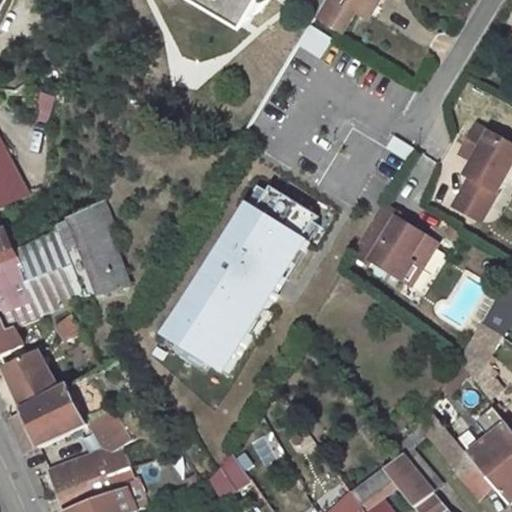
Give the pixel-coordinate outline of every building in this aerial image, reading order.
[(259,0),(208,0),(246,23),(259,0)] [(322,0),(312,17),(341,34),(353,14),(363,19),(370,8),(361,2),(362,0),(322,0)] [(2,34),(12,54),(35,40),(24,21),(2,34)] [(328,41),(306,28),(294,48),(316,61),(328,41)] [(12,54),(26,80),(49,65),(35,40),(12,54)] [(511,150),(472,128),(456,155),(473,164),(459,190),(482,203),(496,177),(511,150)] [(389,149),(411,161),(418,148),(396,136),(389,149)] [(511,180),(511,150),(496,177),(510,185),(511,180)] [(0,199),(18,191),(0,153),(0,199)] [(256,190),(245,207),(255,213),(265,196),(256,190)] [(482,203),(459,190),(450,206),(473,219),(482,203)] [(315,220),(268,191),(265,196),(255,213),(245,207),(214,257),(219,260),(212,271),(207,268),(167,332),(182,341),(176,350),(223,379),(248,339),(243,335),(258,310),(263,313),(274,297),(269,293),(311,226),(315,220)] [(66,221),(69,229),(95,290),(96,292),(124,281),(102,225),(106,223),(100,207),(66,221)] [(398,219),(378,209),(348,258),(367,271),(371,266),(402,284),(411,269),(419,273),(435,247),(396,223),(398,219)] [(311,226),(269,293),(274,297),(316,229),(311,226)] [(69,229),(14,254),(39,314),(95,290),(69,229)] [(7,257),(0,260),(0,313),(3,312),(10,330),(16,327),(40,316),(39,314),(14,254),(7,257)] [(410,289),(419,273),(411,269),(402,284),(410,289)] [(511,275),(508,271),(479,324),(493,333),(511,301),(511,275)] [(248,339),(263,313),(258,310),(243,335),(248,339)] [(3,312),(0,313),(0,355),(24,344),(16,327),(10,330),(3,312)] [(75,314),(56,323),(65,341),(84,332),(75,314)] [(479,324),(457,363),(461,368),(488,400),(503,389),(484,368),(502,338),(493,333),(479,324)] [(4,368),(23,411),(56,392),(38,350),(4,368)] [(461,368),(457,363),(451,374),(456,377),(461,368)] [(56,392),(23,411),(38,448),(85,422),(79,410),(87,406),(94,418),(111,408),(89,374),(56,392)] [(436,399),(429,413),(430,415),(452,441),(464,431),(436,399)] [(48,471),(57,494),(132,468),(122,446),(132,441),(111,408),(94,418),(89,421),(109,451),(98,456),(97,454),(48,471)] [(25,455),(38,448),(23,411),(9,417),(25,455)] [(452,441),(430,415),(417,427),(453,470),(467,459),(465,456),(452,441)] [(511,431),(505,423),(465,456),(467,459),(475,468),(505,504),(511,498),(511,431)] [(435,494),(402,455),(384,470),(395,484),(416,511),(448,511),(436,496),(435,494)] [(475,468),(467,459),(453,470),(451,472),(459,482),(475,468)] [(138,511),(128,491),(130,484),(138,480),(132,468),(57,494),(64,511),(138,511)] [(395,484),(384,470),(364,486),(375,501),(378,498),(395,484)] [(229,499),(243,492),(232,471),(219,477),(229,499)] [(142,479),(138,480),(130,484),(128,491),(138,511),(139,511),(154,506),(142,479)] [(375,501),(364,486),(351,496),(362,511),(387,511),(378,498),(375,501)] [(362,511),(351,496),(334,511),(362,511)]
